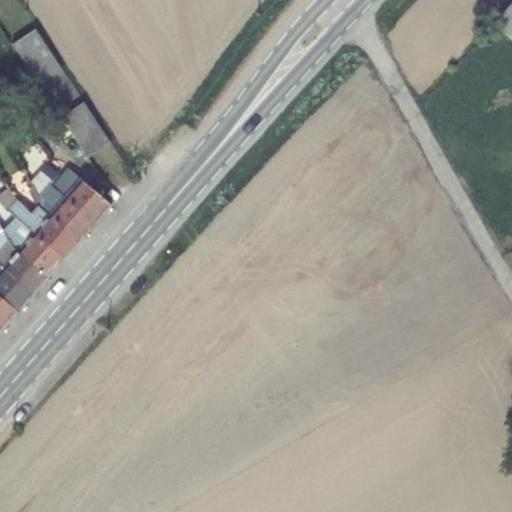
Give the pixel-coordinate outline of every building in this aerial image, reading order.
[(511,0),(494,0),(483,13),(511,38),(511,0)] [(37,29),(25,38),(51,77),(63,69),(37,29)] [(25,38),(14,45),(40,84),(51,77),(25,38)] [(85,103),(74,110),(101,150),(112,143),(85,103)] [(74,110),(62,117),(90,157),(101,150),(74,110)] [(43,170),(49,164),(55,156),(42,144),(34,152),(26,161),(41,172),(37,178),(49,188),(55,181),(43,170)] [(43,170),(55,181),(61,174),(67,167),(55,156),(49,164),(43,170)] [(83,180),(68,198),(97,225),(114,206),(83,180)] [(10,210),(11,209),(19,216),(38,233),(68,259),(83,241),(54,214),(52,217),(40,205),(33,214),(19,199),(20,198),(12,188),(0,196),(10,210)] [(68,198),(54,214),(83,241),(97,225),(68,198)] [(7,230),(18,247),(22,251),(52,277),(68,259),(38,233),(19,216),(6,229),(7,230)] [(0,264),(6,269),(36,295),(52,277),(22,251),(18,247),(7,230),(5,232),(0,234),(0,264)] [(6,269),(0,276),(0,294),(21,313),(36,295),(6,269)] [(0,336),(21,313),(0,294),(0,336)]
